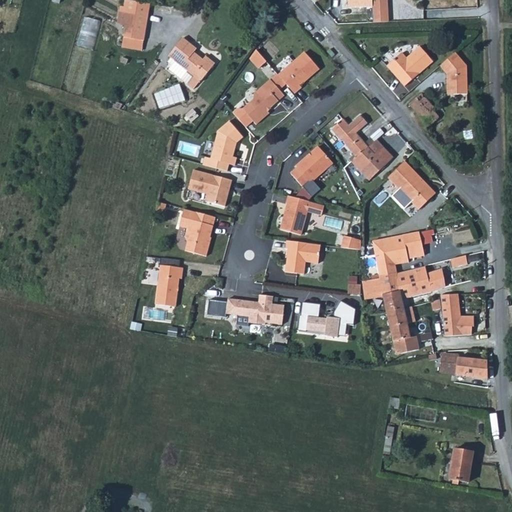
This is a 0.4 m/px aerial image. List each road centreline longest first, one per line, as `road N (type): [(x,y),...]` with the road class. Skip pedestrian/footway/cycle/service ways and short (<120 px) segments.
road 1 (unclassified): [(511,475),(502,428),(496,209)]
road 2 (residential): [(360,73),(271,154),(245,255)]
road 3 (unclassified): [(496,209),(493,0)]
road 4 (unclassified): [(360,73),(459,187),(496,209)]
